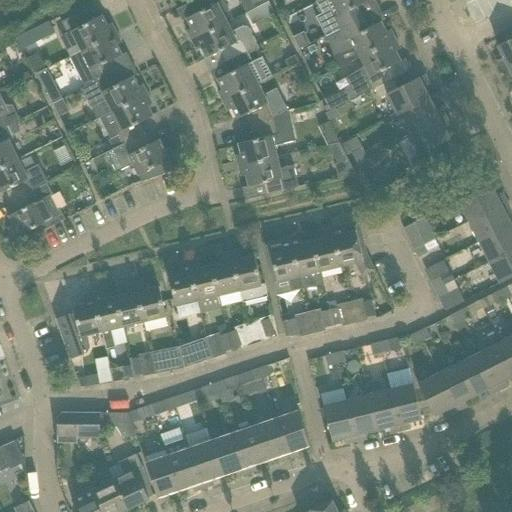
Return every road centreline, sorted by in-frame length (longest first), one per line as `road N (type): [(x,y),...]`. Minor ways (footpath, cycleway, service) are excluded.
road 1 (residential): [(1,281),(207,190),(193,123),(133,0)]
road 2 (residential): [(41,396),(125,395),(294,346)]
road 3 (residential): [(294,346),(417,311),(423,293),(390,231)]
road 4 (residential): [(350,467),(511,405)]
road 5 (residential): [(325,472),(294,346)]
road 6 (unclassified): [(511,151),(453,41)]
road 7 (residential): [(207,511),(325,472)]
road 8 (residential): [(41,396),(1,281)]
